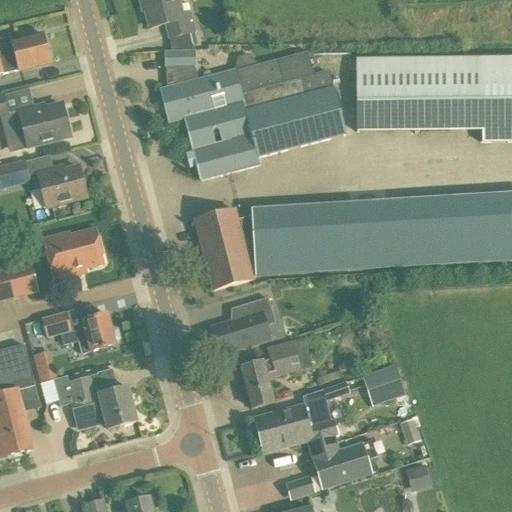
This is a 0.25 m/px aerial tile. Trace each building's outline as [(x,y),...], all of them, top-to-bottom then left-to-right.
[(182,13),(178,0),(137,0),(141,13),(144,12),(149,29),(164,25),(168,40),(196,33),(190,11),(182,13)] [(0,46),(0,75),(18,71),(18,72),(50,63),(43,35),(11,44),(0,46)] [(164,69),(194,67),(196,67),(195,51),(163,52),(164,69)] [(166,89),(160,91),(168,124),(184,119),(193,153),(197,168),(201,182),(260,167),(258,161),(346,137),(329,71),(313,75),(307,53),(258,65),(248,55),(237,58),(233,72),(198,81),(166,89)] [(511,57),(356,59),(356,134),(481,132),(481,144),(511,144),(511,57)] [(4,94),(0,94),(0,119),(9,154),(28,149),(70,139),(61,105),(38,111),(37,108),(31,109),(19,112),(9,115),(4,96),(4,94)] [(30,183),(25,161),(0,167),(0,188),(1,191),(30,183)] [(86,199),(78,167),(57,172),(56,169),(37,174),(46,209),(86,199)] [(350,190),(357,221),(365,219),(357,189),(350,190)] [(253,282),(234,211),(195,222),(213,292),(253,282)] [(104,265),(95,230),(69,237),(68,233),(43,240),(54,282),(74,277),(73,273),(104,265)] [(329,246),(333,263),(350,259),(346,243),(329,246)] [(0,304),(38,294),(30,262),(0,270),(0,304)] [(267,300),(252,304),(254,313),(270,308),(267,300)] [(70,312),(41,320),(41,321),(45,336),(46,340),(69,334),(72,344),(78,343),(82,355),(90,353),(115,346),(115,344),(120,340),(117,330),(111,329),(107,316),(92,320),(82,322),(73,324),(70,312)] [(270,339),(262,314),(213,330),(220,354),(270,339)] [(252,410),(274,404),(267,380),(301,372),(301,371),(312,368),(304,339),(266,349),(269,361),(262,362),(263,363),(241,368),(252,410)] [(0,351),(0,459),(7,458),(28,452),(13,393),(34,387),(24,346),(0,351)] [(405,395),(395,367),(394,366),(361,377),(371,408),(382,405),(389,427),(414,418),(407,395),(405,395)] [(116,384),(112,370),(96,374),(97,375),(68,383),(67,377),(53,381),(60,408),(70,406),(77,433),(105,425),(107,431),(137,423),(127,388),(98,396),(96,389),(116,384)] [(320,387),(344,378),(341,370),(317,378),(320,387)] [(327,403),(350,396),(346,383),(323,391),(327,403)] [(312,460),(339,452),(335,438),(339,437),(334,421),(330,422),(324,401),(254,421),(264,453),(306,441),(312,460)] [(339,452),(312,460),(321,490),(371,475),(367,462),(377,459),(372,442),(362,445),(339,452)] [(431,466),(413,473),(420,492),(439,485),(431,466)] [(152,511),(149,499),(126,505),(128,511),(152,511)]
